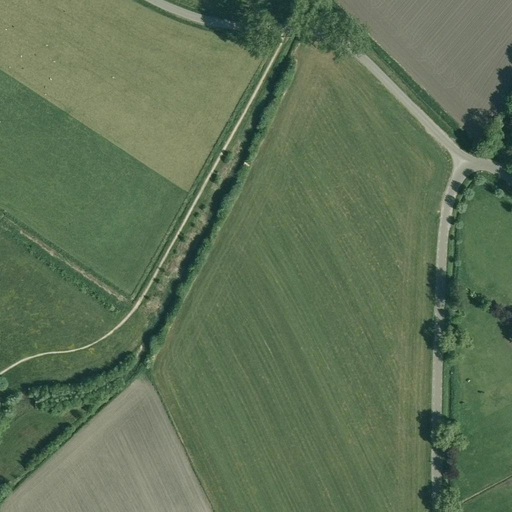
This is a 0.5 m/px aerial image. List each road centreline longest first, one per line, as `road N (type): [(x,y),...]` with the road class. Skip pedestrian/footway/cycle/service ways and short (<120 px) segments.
road 1 (unclassified): [(150,0),(225,26),(329,37),(354,51),(467,165)]
road 2 (tertiary): [(437,511),(443,226),(450,189),(467,165)]
